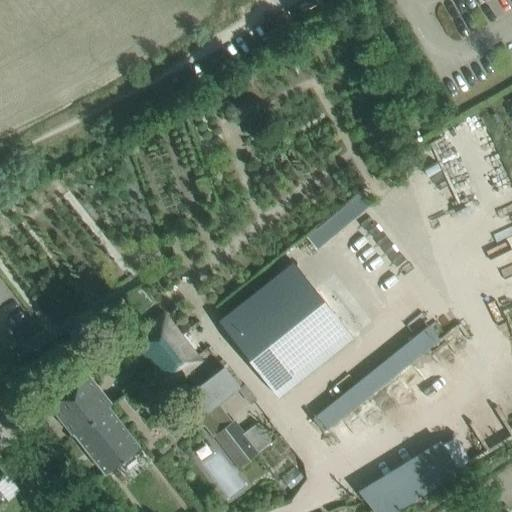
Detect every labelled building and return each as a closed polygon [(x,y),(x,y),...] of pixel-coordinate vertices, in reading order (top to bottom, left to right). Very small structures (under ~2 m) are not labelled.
[(146,223),(130,177),(107,185),(123,231),(146,223)] [(291,259),(216,319),(276,394),(351,335),(291,259)] [(202,359),(165,312),(142,330),(148,339),(138,347),(169,386),(202,359)] [(94,344),(92,342),(98,337),(93,331),(87,336),(85,334),(73,343),(81,354),(94,344)] [(88,373),(48,404),(72,435),(73,434),(105,473),(140,446),(128,430),(108,406),(112,403),(110,401),(99,387),(88,373)] [(201,383),(190,393),(206,412),(217,403),(201,383)] [(204,423),(213,435),(231,420),(222,408),(204,423)] [(223,434),(203,446),(229,486),(249,474),(223,434)] [(394,462),(402,474),(424,461),(417,449),(394,462)]
